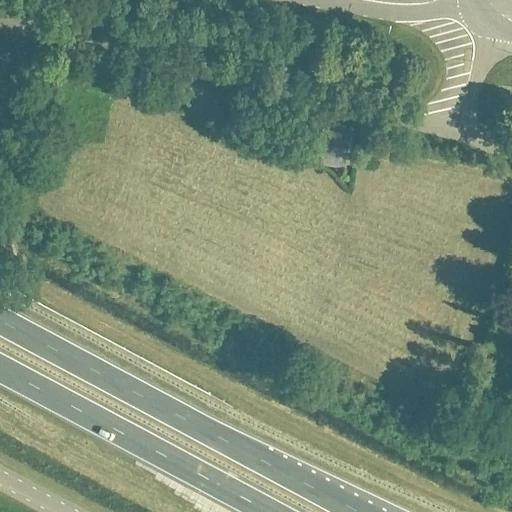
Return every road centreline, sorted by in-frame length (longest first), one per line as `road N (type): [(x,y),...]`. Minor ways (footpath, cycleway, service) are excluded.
road 1 (unclassified): [(447,130),(0,21)]
road 2 (trunk): [(358,511),(0,320)]
road 3 (trunk): [(0,369),(267,511)]
road 4 (unclassified): [(472,1),(409,11),(320,0)]
road 5 (unclassified): [(447,130),(471,44),(472,1)]
